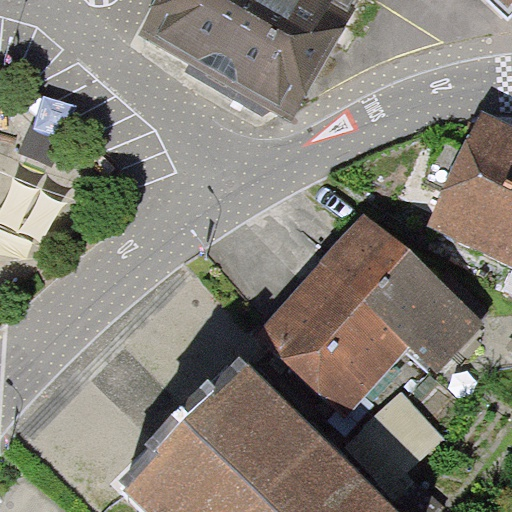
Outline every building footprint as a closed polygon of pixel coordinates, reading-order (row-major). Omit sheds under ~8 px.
[(162,0),(140,41),(293,124),(361,0),(162,0)] [(511,0),(488,0),(505,15),(511,6),(511,0)] [(511,128),(480,113),(427,227),(511,266),(511,128)] [(61,235),(67,209),(25,198),(19,225),(61,235)] [(439,375),(488,324),(370,212),(256,332),(346,417),(411,349),(439,375)] [(377,511),(247,379),(127,496),(143,511),(377,511)]
